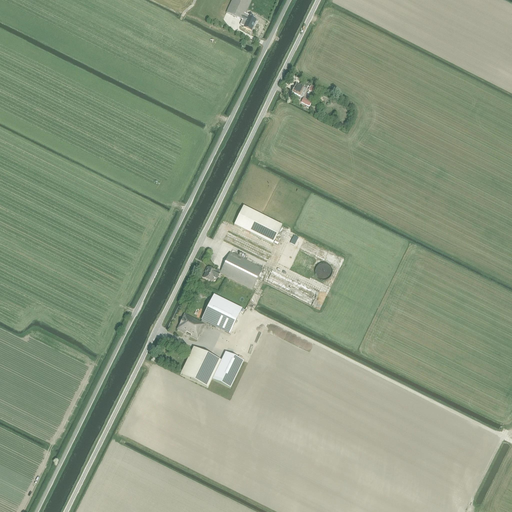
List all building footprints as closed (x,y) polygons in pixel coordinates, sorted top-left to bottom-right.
[(231,0),(231,1),(226,13),(242,21),(245,14),(252,0),(251,0),(231,0)] [(242,21),(240,25),(242,26),(244,27),(243,27),(250,31),(255,20),(252,19),(253,16),(249,15),(249,16),(245,14),(242,21)] [(292,90),(292,91),(292,92),(292,93),(302,98),(308,87),(301,83),(299,86),(296,84),(294,89),(292,90)] [(311,86),(308,91),(315,94),(317,89),(311,86)] [(303,98),(301,103),(308,107),(311,102),(303,98)] [(243,207),(234,226),(272,245),(282,226),(243,207)] [(203,278),(211,282),(214,276),(218,278),(220,274),(252,290),(263,270),(230,253),(221,272),(217,270),(216,272),(209,268),(208,269),(207,268),(205,273),(206,273),(203,278)] [(184,315),(177,330),(184,334),(183,334),(185,335),(185,334),(197,340),(199,336),(200,336),(206,323),(229,335),(242,309),(214,296),(200,323),(184,315)] [(225,353),(221,362),(193,349),(180,376),(208,389),(212,380),(231,389),(244,362),(225,353)]
